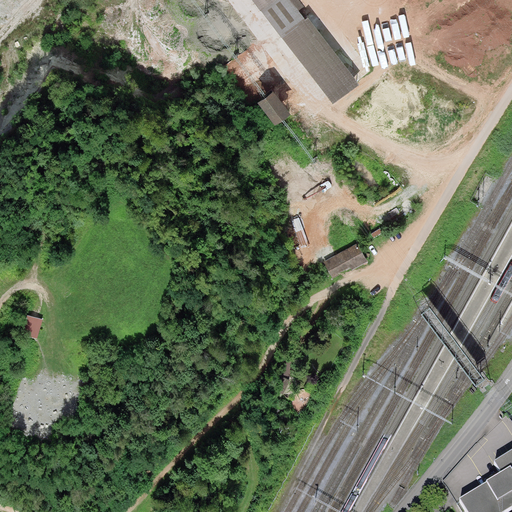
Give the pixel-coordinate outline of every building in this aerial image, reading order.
[(256,0),(332,101),(357,82),(307,16),(304,18),(290,0),(256,0)] [(273,87),(258,98),(275,121),(290,110),(273,87)] [(356,246),(325,262),(334,278),(338,276),(336,273),(348,266),(351,273),(366,265),(356,246)] [(37,335),(41,319),(29,317),(25,332),(37,335)] [(288,380),(280,376),(274,388),(282,392),(288,380)] [(511,454),(494,466),(501,478),(511,472),(511,473),(511,454)] [(461,504),(465,511),(511,511),(511,473),(511,472),(501,478),(461,504)]
